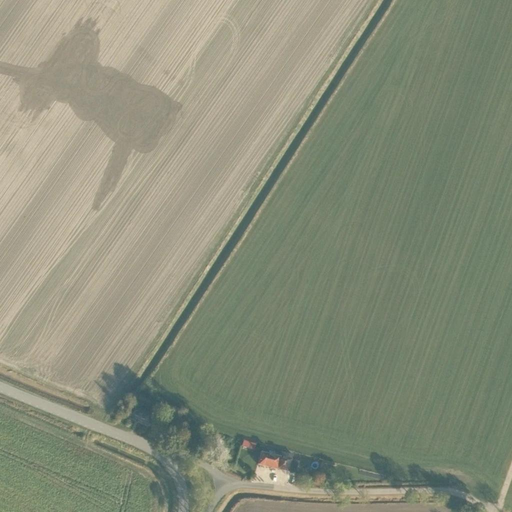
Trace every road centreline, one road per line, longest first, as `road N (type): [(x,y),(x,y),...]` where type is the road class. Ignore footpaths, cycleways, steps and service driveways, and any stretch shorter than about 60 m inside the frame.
road 1 (unclassified): [(488,511),(443,490),(226,483)]
road 2 (tertiary): [(157,451),(0,386)]
